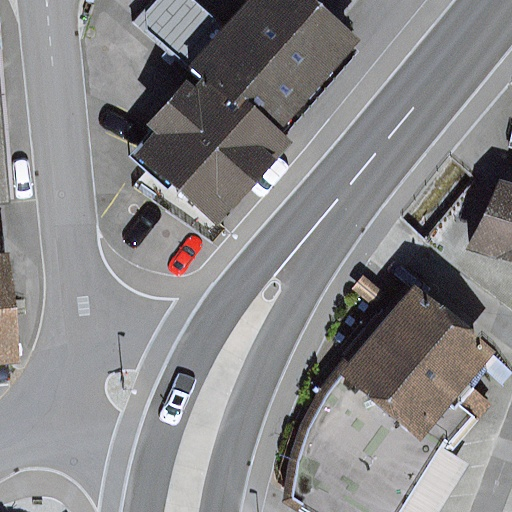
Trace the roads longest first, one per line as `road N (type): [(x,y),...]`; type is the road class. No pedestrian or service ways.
road 1 (primary): [(500,0),(334,204),(223,376)]
road 2 (unclassified): [(46,0),(87,322)]
road 3 (residential): [(40,426),(185,485)]
road 4 (residential): [(223,376),(87,322)]
